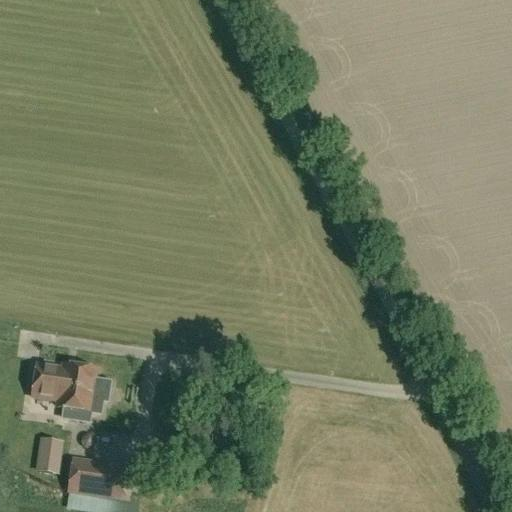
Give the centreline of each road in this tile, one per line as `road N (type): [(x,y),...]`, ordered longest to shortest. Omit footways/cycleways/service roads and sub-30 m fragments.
road 1 (unclassified): [(435,393),(229,0)]
road 2 (track): [(500,511),(435,393)]
